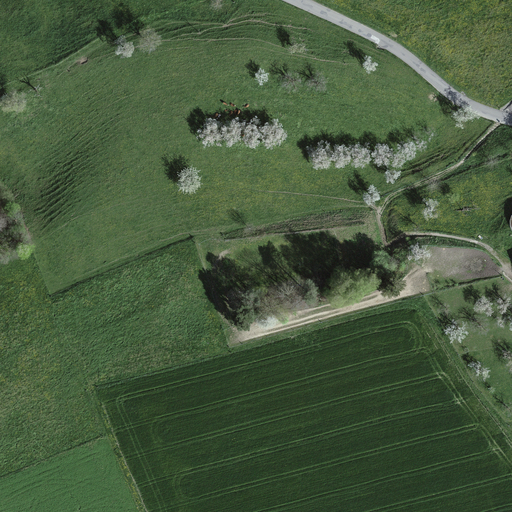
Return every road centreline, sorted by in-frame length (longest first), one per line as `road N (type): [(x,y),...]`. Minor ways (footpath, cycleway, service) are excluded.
road 1 (unclassified): [(295,0),(389,45),(444,89),(511,120)]
road 2 (track): [(59,69),(136,23),(202,0)]
